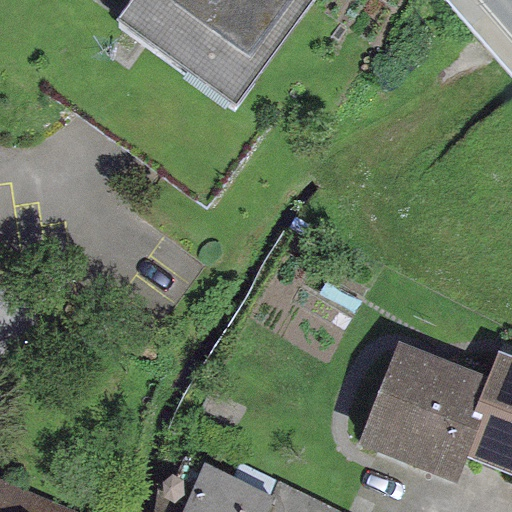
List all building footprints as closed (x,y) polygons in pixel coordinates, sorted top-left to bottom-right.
[(137,0),(121,21),(230,104),(309,0),(137,0)] [(453,477),(461,454),(474,422),(480,425),(493,391),(404,357),(370,446),(453,477)] [(474,422),(461,454),(511,473),(511,366),(504,363),(493,391),(480,425),(474,422)] [(272,511),(276,503),(202,468),(181,511),(272,511)] [(0,511),(71,511),(0,482),(0,511)] [(272,511),(339,511),(284,486),(276,503),(272,511)]
